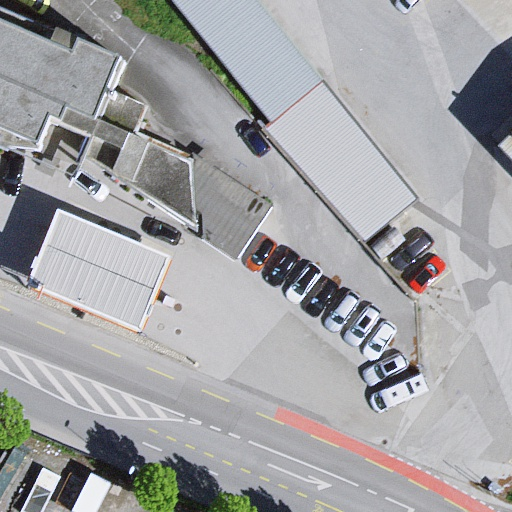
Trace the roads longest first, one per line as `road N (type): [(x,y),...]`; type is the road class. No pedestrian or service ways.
road 1 (unknown): [(511,511),(467,377),(431,115),(413,70),(356,0)]
road 2 (tertiary): [(0,361),(330,511)]
